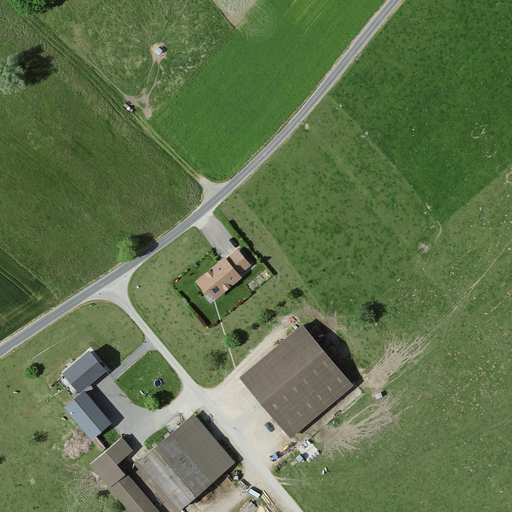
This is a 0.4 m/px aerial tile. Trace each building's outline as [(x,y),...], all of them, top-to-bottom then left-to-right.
[(215,299),(255,263),(237,243),(197,280),(215,299)] [(300,324),(234,377),(284,438),(350,385),(300,324)] [(63,370),(82,390),(109,365),(90,345),(63,370)] [(93,437),(114,418),(85,387),(65,405),(93,437)] [(191,414),(130,465),(170,511),(172,511),(231,462),(191,414)] [(120,438),(87,466),(127,511),(157,511),(115,463),(130,450),(120,438)]
